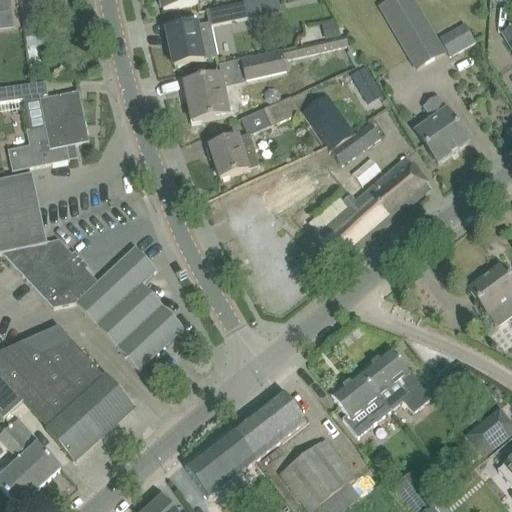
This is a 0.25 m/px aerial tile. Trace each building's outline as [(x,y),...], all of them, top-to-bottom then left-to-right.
[(0,0),(0,15),(12,14),(10,0),(0,0)] [(21,0),(26,39),(41,38),(38,14),(54,12),(67,10),(67,9),(66,0),(21,0)] [(160,0),(163,13),(175,10),(198,6),(196,0),(160,0)] [(412,0),(394,0),(378,9),(416,73),(445,55),(412,0)] [(208,12),(205,13),(208,25),(209,28),(211,28),(248,20),(245,4),(208,12)] [(337,23),(322,26),(324,38),(340,34),(337,23)] [(464,26),(440,40),(450,59),(475,45),(464,26)] [(187,29),(167,33),(175,69),(194,65),(204,63),(218,60),(215,43),(213,35),(199,38),(197,27),(187,29)] [(511,30),(502,36),(511,52),(511,30)] [(282,53),(242,62),(246,79),(248,86),(286,77),(285,70),(286,70),(284,63),(292,62),(333,52),(348,49),(346,38),(301,47),(290,50),(290,51),(282,53)] [(348,49),(349,54),(348,54),(355,68),(365,63),(354,48),(348,49)] [(366,69),(351,78),(368,107),(383,98),(366,69)] [(185,86),(193,125),(229,118),(221,79),(185,86)] [(0,105),(23,102),(39,100),(45,130),(30,133),(26,133),(30,149),(7,154),(12,175),(70,163),(67,149),(89,145),(79,95),(48,101),(45,85),(23,88),(0,90),(0,105)] [(355,136),(327,98),(305,114),(342,168),(381,141),(370,125),(355,136)] [(263,112),(271,130),(302,116),(292,99),(263,112)] [(447,114),(437,100),(424,109),(434,123),(416,136),(438,167),(469,145),(447,114)] [(210,150),(220,182),(260,170),(250,137),(210,150)] [(344,267),(431,191),(405,162),(353,207),(347,201),(343,204),(339,199),(309,226),(319,237),(318,238),(344,267)] [(358,187),(380,175),(373,162),(351,173),(358,187)] [(311,171),(302,175),(309,191),(318,187),(311,171)] [(13,181),(0,183),(0,257),(3,257),(54,312),(76,306),(139,374),(184,332),(142,287),(157,274),(135,250),(98,285),(94,280),(86,271),(72,257),(59,243),(47,246),(47,245),(45,246),(30,179),(33,179),(32,177),(13,181)] [(287,182),(271,189),(278,206),(295,198),(287,182)] [(511,282),(501,268),(469,292),(488,317),(489,316),(499,329),(511,319),(511,282)] [(9,352),(0,356),(0,375),(25,403),(24,404),(48,431),(46,432),(73,462),(77,466),(136,413),(132,408),(131,407),(119,394),(119,393),(92,363),(91,364),(60,330),(9,352)] [(403,404),(414,416),(431,402),(391,352),(361,375),(391,413),(403,404)] [(0,418),(4,423),(24,404),(25,403),(0,375),(0,418)] [(379,423),(391,413),(361,375),(331,399),(347,419),(343,422),(358,440),(379,423)] [(282,395),(232,434),(256,464),(306,425),(282,395)] [(495,418),(475,434),(487,450),(477,458),(481,463),(491,454),(511,437),(511,436),(511,428),(500,414),(495,418)] [(33,451),(25,442),(32,436),(19,422),(0,438),(0,441),(19,463),(0,479),(0,489),(19,511),(61,473),(38,447),(33,451)] [(185,470),(208,500),(256,464),(232,434),(185,470)] [(306,511),(344,511),(361,499),(350,485),(355,482),(325,443),(280,477),(306,511)] [(511,461),(498,474),(511,490),(511,499),(511,461)] [(413,473),(394,487),(413,511),(423,511),(430,507),(436,502),(413,473)] [(171,511),(162,502),(150,511),(148,511),(147,510),(144,511),(171,511)]
